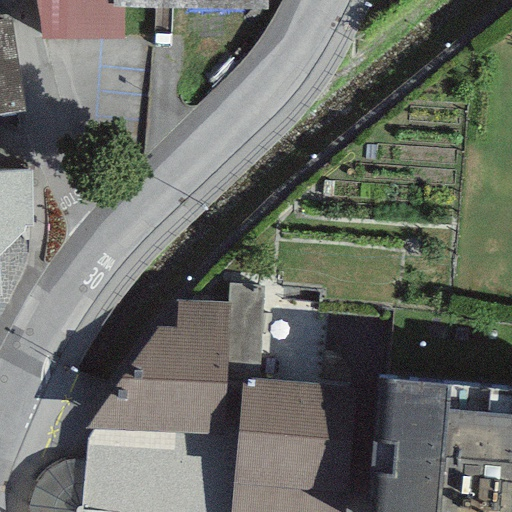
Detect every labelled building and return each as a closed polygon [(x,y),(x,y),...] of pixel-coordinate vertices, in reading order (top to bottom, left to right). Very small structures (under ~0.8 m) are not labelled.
[(37,0),(42,29),(120,30),(120,0),(37,0)] [(11,9),(0,10),(0,100),(23,99),(11,9)] [(0,162),(0,282),(31,252),(28,161),(0,162)] [(228,278),(228,299),(176,293),(176,320),(156,318),(85,420),(82,457),(64,457),(49,466),(38,476),(30,487),(27,505),(28,511),(229,511),(243,368),(260,370),(263,282),(228,278)] [(511,511),(511,365),(375,356),(368,501),(365,511),(511,511)] [(260,370),(243,368),(229,511),(342,511),(355,378),(260,370)]
